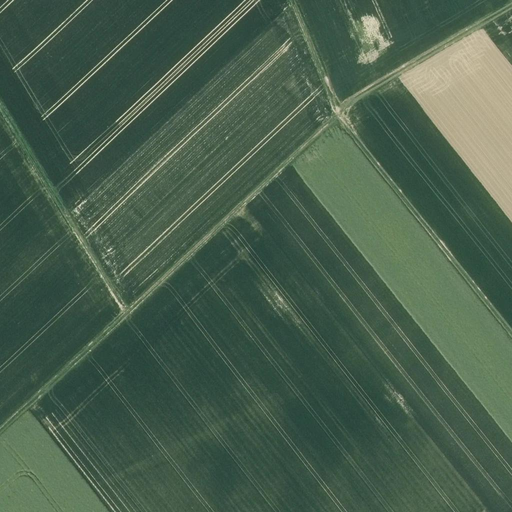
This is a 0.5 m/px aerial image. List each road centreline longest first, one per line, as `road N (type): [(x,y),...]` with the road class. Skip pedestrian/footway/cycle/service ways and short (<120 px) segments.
road 1 (track): [(337,112),(0,445)]
road 2 (track): [(511,331),(337,112)]
road 3 (track): [(0,98),(133,320)]
road 4 (track): [(511,6),(337,112)]
road 5 (track): [(288,0),(337,112)]
